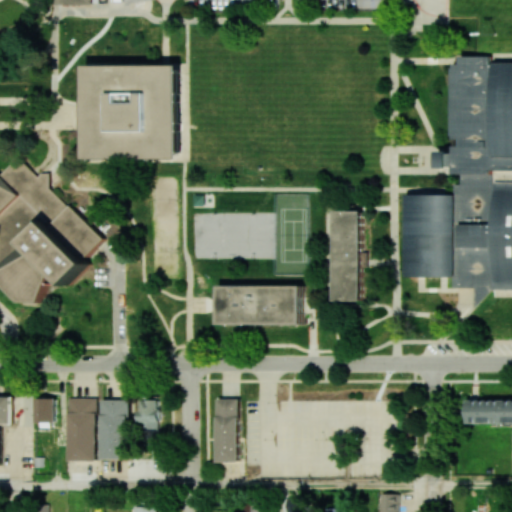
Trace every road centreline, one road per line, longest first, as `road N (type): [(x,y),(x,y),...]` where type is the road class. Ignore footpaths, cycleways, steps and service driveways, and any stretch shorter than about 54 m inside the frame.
road 1 (residential): [(0,363),(511,363)]
road 2 (residential): [(433,511),(433,363)]
road 3 (residential): [(191,511),(191,363)]
